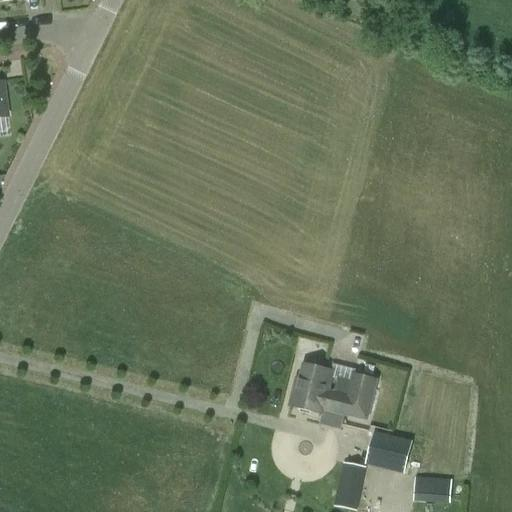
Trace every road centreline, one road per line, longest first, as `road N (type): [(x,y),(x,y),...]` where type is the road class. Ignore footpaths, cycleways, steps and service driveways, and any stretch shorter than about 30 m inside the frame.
road 1 (unknown): [(61,175),(508,360),(511,391)]
road 2 (residential): [(0,226),(98,27)]
